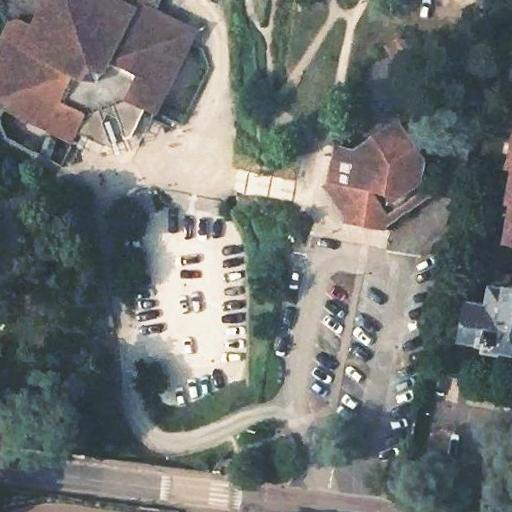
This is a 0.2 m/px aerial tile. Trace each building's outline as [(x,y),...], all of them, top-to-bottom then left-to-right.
[(0,37),(0,96),(4,106),(48,127),(52,117),(78,129),(84,132),(97,138),(107,143),(113,140),(119,138),(128,134),(134,132),(139,121),(144,110),(146,105),(159,80),(168,84),(188,39),(182,20),(156,6),(158,0),(42,0),(31,26),(19,19),(7,23),(0,37)] [(384,49),(402,76),(424,60),(415,45),(398,39),(384,49)] [(424,60),(402,76),(422,106),(444,91),(424,60)] [(159,80),(146,105),(156,110),(168,84),(159,80)] [(144,110),(139,121),(149,126),(154,114),(144,110)] [(52,117),(48,127),(74,139),(78,129),(52,117)] [(367,140),(363,161),(347,171),(329,167),(326,178),(320,184),(341,215),(383,224),(425,195),(417,182),(422,161),(395,122),(367,140)] [(97,138),(84,132),(80,141),(92,147),(97,138)] [(119,138),(113,140),(117,149),(131,143),(128,134),(119,138)] [(363,161),(367,140),(351,151),(340,148),(334,146),(329,167),(347,171),(363,161)] [(453,213),(445,254),(470,259),(478,218),(453,213)] [(380,232),(383,224),(341,215),(339,223),(380,232)] [(26,270),(22,282),(53,290),(56,278),(26,270)] [(467,300),(460,332),(495,339),(494,343),(511,346),(511,284),(507,283),(506,288),(490,284),(486,304),(467,300)] [(441,434),(415,427),(409,459),(435,462),(441,434)]
